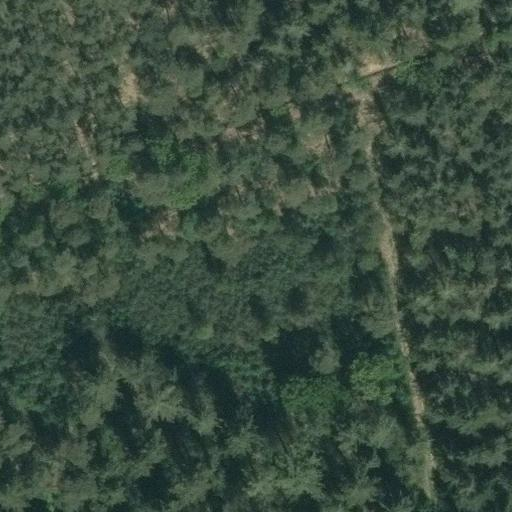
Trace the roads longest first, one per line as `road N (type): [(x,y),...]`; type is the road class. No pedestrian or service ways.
road 1 (track): [(511,35),(0,199)]
road 2 (track): [(349,90),(430,511)]
